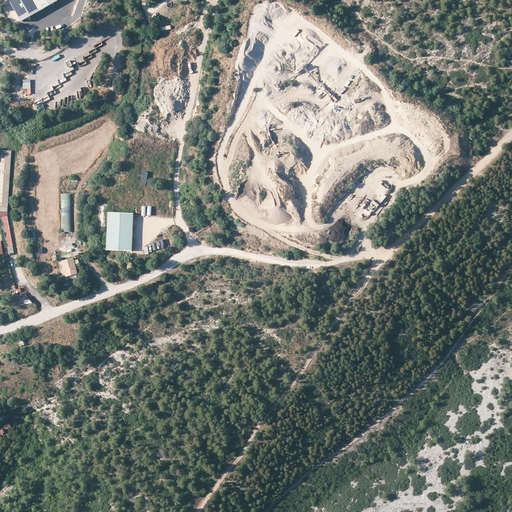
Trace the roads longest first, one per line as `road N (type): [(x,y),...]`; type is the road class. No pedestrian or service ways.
road 1 (track): [(511,134),(382,253),(308,265),(197,248),(177,209),(177,162),(216,0)]
road 2 (track): [(264,511),(428,377),(511,265)]
road 3 (track): [(382,253),(197,511)]
road 4 (unclassified): [(0,329),(137,280),(197,248)]
